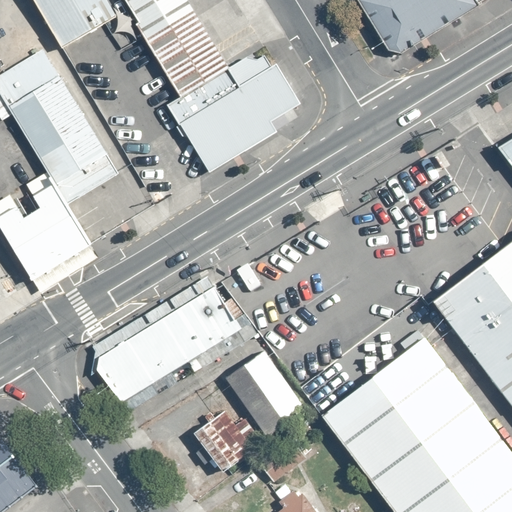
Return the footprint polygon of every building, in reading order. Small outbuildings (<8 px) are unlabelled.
[(100,10),(94,0),(22,0),(48,42),(100,10)] [(213,59),(177,0),(107,0),(162,90),(213,59)] [(477,6),(473,0),(358,0),(392,57),(477,6)] [(103,167),(25,39),(0,53),(0,106),(55,196),(103,167)] [(511,134),(477,162),(511,206),(511,134)] [(70,240),(25,166),(0,181),(0,243),(17,272),(70,240)] [(286,222),(203,273),(234,324),(317,273),(286,222)] [(511,242),(420,315),(507,425),(511,421),(511,242)] [(180,289),(80,347),(107,394),(207,336),(180,289)] [(287,401),(244,344),(209,370),(252,428),(287,401)] [(511,511),(511,489),(403,351),(303,430),(367,511),(511,511)] [(0,511),(5,511),(35,490),(0,443),(0,511)] [(316,511),(297,487),(280,500),(285,506),(277,511),(316,511)]
